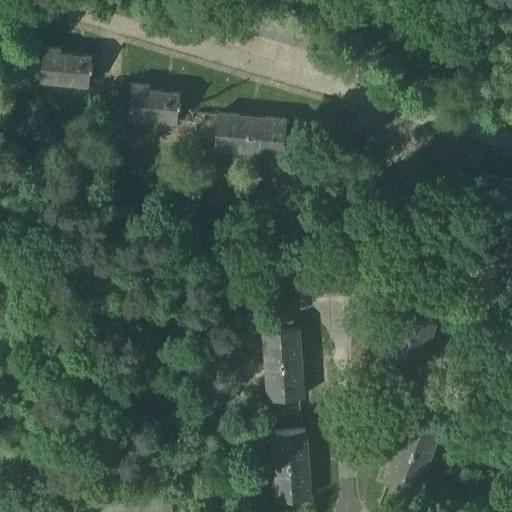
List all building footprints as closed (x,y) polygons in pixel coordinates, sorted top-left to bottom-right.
[(332,28),(237,0),(217,0),(211,21),(324,54),(332,28)] [(36,49),(35,82),(93,83),(94,50),(36,49)] [(126,81),(121,114),(178,122),(183,89),(126,81)] [(278,114),(207,112),(206,146),(277,148),(278,114)] [(511,215),(511,178),(496,175),(488,210),(511,215)] [(392,358),(423,356),(420,312),(389,314),(392,358)] [(258,326),(262,397),(300,394),(296,324),(258,326)] [(398,477),(430,478),(430,419),(399,419),(398,477)] [(265,427),(268,498),(307,496),(304,425),(265,427)] [(169,490),(122,492),(123,509),(169,508),(169,490)]
